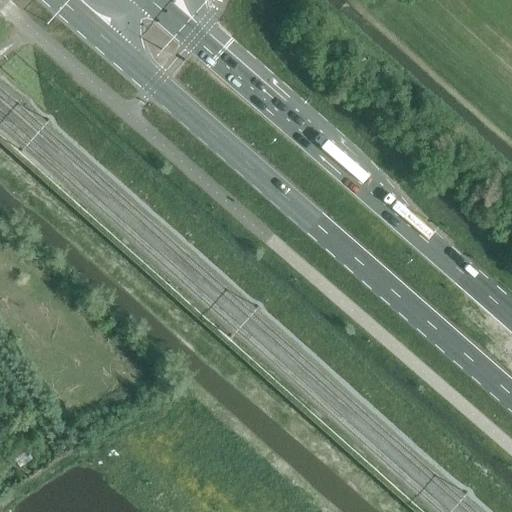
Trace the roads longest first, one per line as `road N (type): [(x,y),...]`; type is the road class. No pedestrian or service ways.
road 1 (primary): [(112,41),(511,396)]
road 2 (primary): [(511,316),(156,6)]
